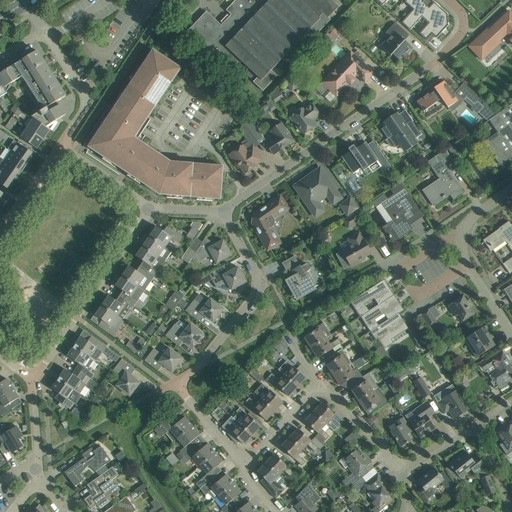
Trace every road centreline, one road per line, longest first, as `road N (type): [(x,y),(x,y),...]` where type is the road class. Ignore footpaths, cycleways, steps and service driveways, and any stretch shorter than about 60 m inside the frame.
road 1 (residential): [(224,213),(480,31),(448,0)]
road 2 (residential): [(241,469),(177,385),(254,296),(256,277),(224,213)]
road 3 (residential): [(32,379),(153,210)]
road 4 (residential): [(511,334),(465,265),(458,235),(511,188)]
road 5 (residential): [(61,145),(88,101),(44,31)]
